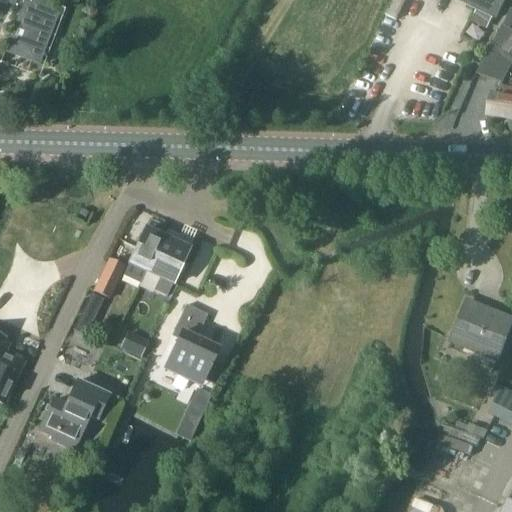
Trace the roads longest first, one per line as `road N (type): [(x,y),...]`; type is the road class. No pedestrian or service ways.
road 1 (secondary): [(0,143),(511,159)]
road 2 (track): [(285,0),(240,84),(226,148)]
road 3 (track): [(128,0),(61,145)]
